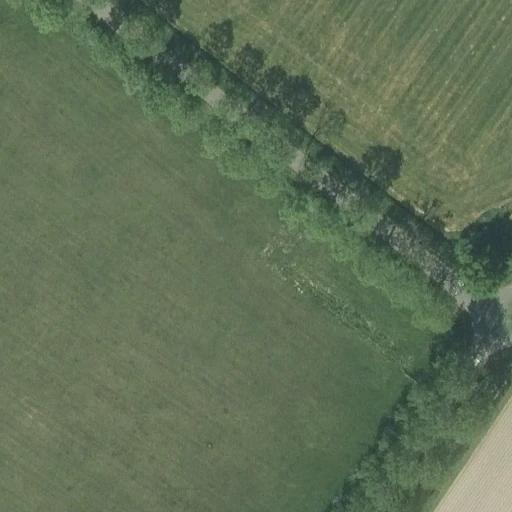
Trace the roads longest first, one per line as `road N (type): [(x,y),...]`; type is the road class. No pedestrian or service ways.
road 1 (unclassified): [(497,319),(92,0)]
road 2 (unclassified): [(361,511),(497,319)]
